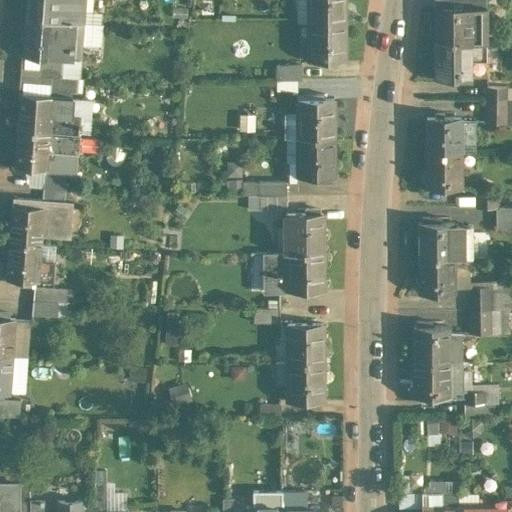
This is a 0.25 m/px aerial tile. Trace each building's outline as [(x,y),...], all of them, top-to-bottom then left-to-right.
[(28,0),(27,18),(83,22),(84,0),(28,0)] [(344,0),(312,0),(312,21),(344,21),(344,0)] [(486,6),(453,6),(452,0),(436,0),(437,6),(436,6),(436,41),(486,41),(486,6)] [(83,22),(27,18),(24,55),(40,56),(55,57),(55,56),(62,56),(62,58),(80,59),(83,22)] [(344,21),(312,21),(312,45),(308,45),(308,60),(345,60),(344,21)] [(486,41),(436,41),(436,76),(470,76),(470,60),(486,60),(486,41)] [(53,76),(60,76),(62,58),(62,56),(55,56),(55,57),(40,56),(39,75),(53,76)] [(62,58),(60,76),(78,77),(79,77),(80,59),(62,58)] [(301,64),(277,64),(278,79),(301,79),(301,64)] [(69,96),(72,96),(73,91),(77,92),(78,77),(60,76),(53,76),(52,90),(69,91),(69,96)] [(506,86),(487,86),(486,97),(506,97),(506,86)] [(52,95),(21,92),(19,129),(50,132),(79,134),(80,127),(82,128),(82,124),(80,124),(81,116),(71,115),(72,96),(69,96),(69,91),(52,90),(52,95)] [(486,97),(486,109),(506,109),(506,97),(486,97)] [(334,98),(297,98),(297,113),(301,113),(301,137),(334,137),(334,98)] [(506,109),(486,109),(486,122),(506,122),(506,109)] [(261,112),(243,112),(243,131),(261,132),(261,112)] [(461,117),(427,117),(427,152),(461,152),(461,117)] [(50,132),(19,129),(16,166),(25,167),(45,168),(45,173),(67,175),(77,176),(78,152),(79,134),(50,132)] [(334,137),(301,137),(301,160),(297,160),(297,175),(317,175),(317,181),(329,181),(329,175),(334,175),(334,137)] [(461,152),(427,152),(427,187),(461,187),(461,152)] [(226,174),(240,173),(240,160),(225,160),(226,174)] [(45,168),(25,167),(30,185),(44,186),(45,173),(45,168)] [(67,175),(45,173),(44,186),(44,187),(66,189),(67,175)] [(287,180),(259,180),(259,194),(261,194),(287,194),(287,180)] [(66,189),(44,187),(43,199),(65,200),(66,189)] [(287,194),(261,194),(261,208),(287,208),(287,194)] [(497,194),(477,194),(477,207),(496,207),(497,207),(497,194)] [(43,199),(16,197),(16,199),(19,199),(19,204),(12,203),(12,205),(13,205),(10,241),(41,243),(42,231),(67,233),(69,205),(65,204),(44,203),(45,199),(43,199)] [(511,206),(497,207),(496,207),(496,231),(511,230),(511,206)] [(323,212),(286,212),(286,227),(291,227),(291,251),(323,251),(323,212)] [(454,225),(454,221),(441,222),(441,216),(422,217),(422,222),(419,222),(419,257),(420,257),(454,257),(470,257),(471,257),(471,225),(454,225)] [(10,241),(7,279),(39,281),(39,280),(54,281),(56,260),(41,259),(42,243),(41,243),(10,241)] [(291,251),(267,251),(268,290),(323,290),(323,251),(291,251)] [(454,257),(420,257),(420,293),(454,292),(454,257)] [(511,279),(495,279),(489,285),(470,286),(470,309),(507,309),(508,309),(511,308),(511,279)] [(55,287),(35,286),(34,299),(54,301),(55,287)] [(280,307),(254,307),(254,321),(280,321),(280,307)] [(470,309),(470,332),(508,332),(507,309),(470,309)] [(9,312),(0,311),(0,353),(13,355),(15,318),(8,317),(9,312)] [(449,331),(449,325),(432,325),(432,320),(417,320),(417,326),(414,326),(414,361),(415,361),(462,361),(462,331),(449,331)] [(323,322),(286,322),(286,337),(291,337),(291,361),(323,361),(323,322)] [(0,353),(0,391),(10,392),(11,391),(10,390),(13,355),(0,353)] [(323,361),(291,361),(291,385),(287,385),(287,400),(323,400),(323,361)] [(462,361),(415,361),(415,397),(449,396),(449,397),(463,396),(463,389),(463,361),(462,361)] [(154,388),(173,388),(173,383),(182,384),(183,363),(155,362),(154,388)] [(485,389),(463,389),(463,396),(465,396),(464,400),(485,400),(485,389)] [(21,399),(0,397),(0,415),(19,415),(21,399)] [(485,400),(464,400),(465,413),(495,413),(494,401),(485,400)] [(106,481),(95,481),(94,511),(106,511),(107,511),(106,481)] [(0,511),(18,511),(19,484),(19,483),(0,482),(0,511)] [(30,511),(31,484),(19,484),(18,511),(30,511)] [(306,489),(283,489),(283,506),(306,505),(306,489)] [(442,492),(443,505),(422,505),(422,511),(457,511),(458,505),(458,492),(442,492)] [(235,511),(235,498),(223,498),(223,511),(235,511)]
